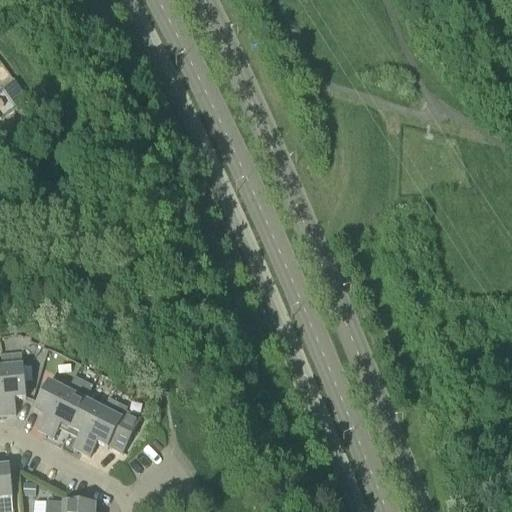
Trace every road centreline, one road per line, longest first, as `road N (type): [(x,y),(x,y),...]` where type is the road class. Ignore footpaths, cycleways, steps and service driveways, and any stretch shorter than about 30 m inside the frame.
road 1 (secondary): [(156,0),(243,173),(383,511)]
road 2 (secondary): [(421,511),(279,163),(202,0)]
road 3 (residential): [(126,511),(124,498),(44,449),(0,433)]
